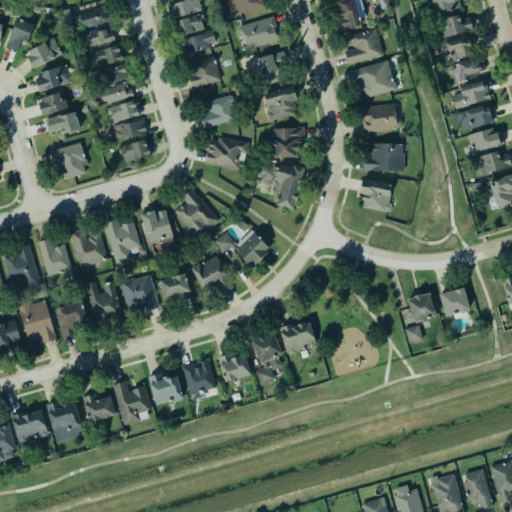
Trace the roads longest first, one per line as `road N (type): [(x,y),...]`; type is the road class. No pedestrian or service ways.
road 1 (residential): [(318,233),(278,282),(215,325),(0,387)]
road 2 (residential): [(318,233),(333,142),(298,0)]
road 3 (residential): [(511,242),(421,264),(318,233)]
road 4 (residential): [(0,222),(160,176),(174,163)]
road 5 (residential): [(133,0),(174,138),(174,163)]
road 6 (residential): [(0,86),(36,212)]
